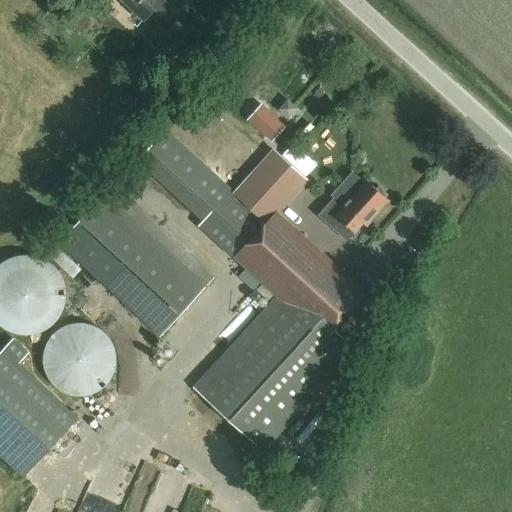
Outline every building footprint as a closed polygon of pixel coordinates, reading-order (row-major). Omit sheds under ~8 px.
[(164,0),(122,0),(142,18),(153,7),(160,13),(169,4),(164,0)] [(285,125),(261,104),(248,119),(271,140),(285,125)] [(206,218),(231,191),(164,129),(140,157),(206,218)] [(278,299),(194,389),(260,450),(344,360),(323,340),(366,295),(276,211),(306,179),(275,151),(245,183),(247,185),(237,196),(266,223),(233,257),(278,299)] [(317,215),(323,220),(345,240),(362,222),(365,226),(387,202),(366,182),(364,185),(351,172),(330,195),(333,198),(317,215)] [(161,335),(200,293),(99,201),(60,243),(161,335)] [(44,346),(42,354),(42,363),(44,371),(47,379),(53,386),(60,391),(64,393),(68,394),(76,396),(85,395),(89,394),(97,391),(104,386),(109,379),(111,375),(113,371),(115,363),(114,354),(112,346),(108,338),(105,335),(99,329),(91,325),(87,324),(78,323),(70,324),(66,325),(58,329),(51,335),(46,342),(44,346)] [(0,351),(0,455),(22,476),(76,417),(19,363),(28,353),(12,339),(0,351)] [(42,501),(36,511),(54,511),(56,508),(42,501)]
